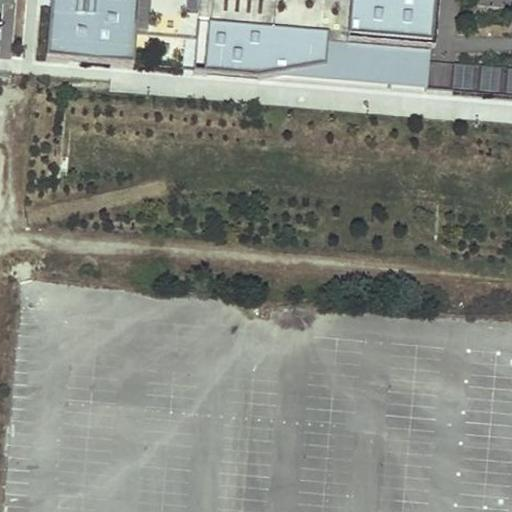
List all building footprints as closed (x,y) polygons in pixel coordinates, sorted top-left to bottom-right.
[(511,0),(75,0),(75,8),(49,6),(45,61),(66,63),(67,53),(111,57),(111,67),(131,69),(132,56),(124,56),(126,31),(134,32),(136,0),(511,0)] [(49,0),(49,6),(75,8),(75,0),(49,0)] [(346,45),(350,1),(340,0),(136,0),(134,32),(126,31),(124,56),(132,56),(134,38),(195,43),(197,22),(327,34),(326,44),(346,45)] [(325,66),(427,75),(433,0),(349,0),(350,1),(346,45),(326,44),(327,34),(197,22),(195,43),(193,74),(257,79),(267,78),(325,66)] [(67,53),(66,63),(111,67),(111,57),(67,53)] [(484,89),(485,66),(432,64),(431,86),(484,89)] [(425,91),(427,75),(325,66),(267,78),(425,91)] [(511,70),(487,69),(485,92),(511,93),(511,70)] [(14,277),(0,425),(0,511),(321,511),(340,307),(14,277)] [(384,349),(410,351),(413,320),(387,318),(384,349)]
